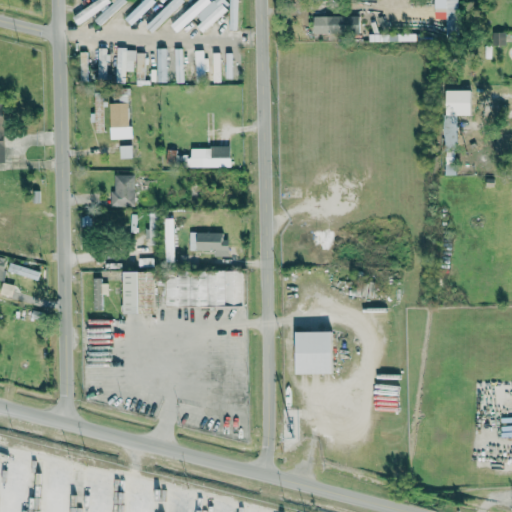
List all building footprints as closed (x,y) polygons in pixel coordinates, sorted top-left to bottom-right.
[(95,0),(72,17),(78,25),(110,2),(108,0),(95,0)] [(126,1),(124,0),(115,0),(94,20),(99,26),(126,1)] [(143,0),(124,19),(130,25),(154,1),(153,0),(143,0)] [(184,1),(182,0),(171,0),(145,26),(151,32),(184,1)] [(210,1),(208,0),(197,0),(170,25),(176,32),(210,1)] [(212,0),(196,17),(206,26),(228,3),(224,0),(212,0)] [(445,0),(447,39),(458,39),(457,0),(445,0)] [(313,17),(313,35),(359,33),(359,15),(313,17)] [(505,44),(505,31),(492,32),(493,44),(505,44)] [(106,48),(98,48),(98,74),(106,74),(106,48)] [(125,71),(134,71),(134,49),(116,48),(116,76),(125,76),(125,71)] [(164,83),(164,64),(171,64),(171,54),(163,54),(164,48),(157,48),(156,76),(151,76),(151,82),(164,83)] [(80,74),(87,74),(86,52),(79,52),(80,74)] [(470,89),(444,89),(445,174),(456,174),(456,114),(470,114),(470,89)] [(94,113),(89,113),(89,122),(94,122),(94,131),(102,131),(103,93),(94,93),(94,113)] [(109,103),(110,138),(129,138),(128,103),(109,103)] [(119,145),(119,158),(131,157),(131,145),(119,145)] [(189,167),(230,166),(229,146),(189,147),(189,167)] [(133,174),(114,174),(114,190),(110,190),(110,206),(134,206),(133,174)] [(173,218),(165,218),(164,258),(172,258),(173,218)] [(222,232),(189,231),(189,250),(213,250),(213,256),(228,256),(228,239),(222,239),(222,232)] [(123,271),(123,313),(155,313),(154,270),(123,271)] [(166,306),(243,305),(243,270),(165,271),(166,306)] [(93,309),(101,309),(100,277),(92,278),(93,309)] [(0,289),(0,293),(12,297),(14,285),(2,282),(0,289)] [(296,373),(332,373),(331,330),(295,331),(296,373)]
